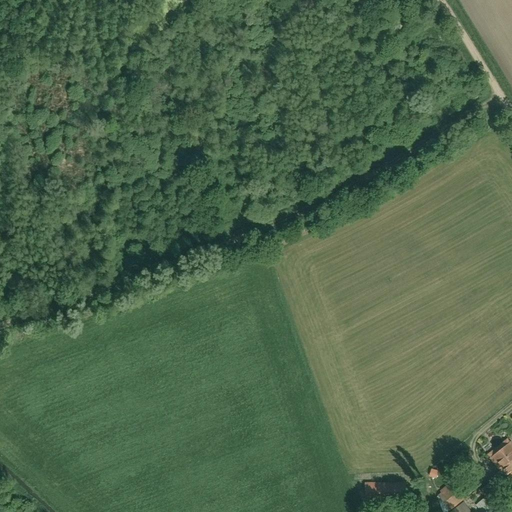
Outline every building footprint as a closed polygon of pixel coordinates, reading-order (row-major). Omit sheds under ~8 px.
[(501,470),(511,461),(511,444),(510,443),(491,458),(501,470)] [(511,461),(501,470),(501,471),(497,474),(502,480),(506,477),(511,482),(511,484),(511,461)] [(442,511),(447,511),(450,510),(451,511),(472,494),(459,478),(438,495),(439,496),(437,497),(442,511)] [(406,482),(364,482),(365,498),(407,498),(406,482)] [(495,490),(494,491),(489,483),(480,490),(486,498),(477,505),(482,511),(499,511),(508,505),(495,490)] [(450,511),(471,511),(464,502),(450,511)]
